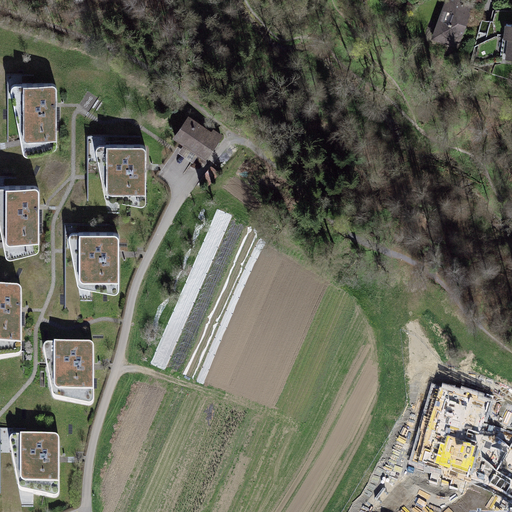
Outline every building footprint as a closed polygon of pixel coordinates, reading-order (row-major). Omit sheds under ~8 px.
[(476,11),(451,2),(437,41),(462,49),(476,11)] [(57,86),(56,85),(54,84),(53,83),(14,84),(13,85),(11,85),(10,87),(10,89),(23,152),(24,154),(26,155),(29,155),(54,150),(56,148),(57,146),(57,88),(57,86)] [(222,140),(192,119),(177,140),(207,161),(222,140)] [(145,148),(144,146),(142,145),(140,145),(100,146),(98,146),(97,147),(96,148),(96,151),(104,196),(105,198),(107,199),(140,204),(143,204),(145,203),(146,201),(145,149),(145,148)] [(219,175),(209,168),(200,179),(209,187),(219,175)] [(39,188),(39,187),(37,186),(35,185),(0,186),(0,226),(6,254),(7,257),(9,258),(11,257),(37,252),(39,250),(39,248),(39,190),(39,188)] [(118,235),(118,234),(116,233),(114,232),(73,233),(71,233),(70,234),(69,236),(69,238),(77,283),(78,285),(80,286),(113,292),(117,292),(118,290),(119,288),(118,237),(118,235)] [(22,292),(21,291),(19,290),(18,289),(0,289),(0,359),(19,356),(21,354),(22,352),(22,294),(22,292)] [(93,347),(92,345),(90,344),(89,344),(48,345),(46,345),(45,346),(44,347),(44,350),(52,395),(53,397),(55,398),(88,403),(91,403),(93,402),(94,400),(93,348),(93,347)] [(60,439),(59,438),(58,436),(56,436),(15,437),(13,437),(12,438),(11,440),(11,442),(19,487),(20,489),(22,490),(55,496),(58,496),(60,494),(61,492),(60,440),(60,439)]
